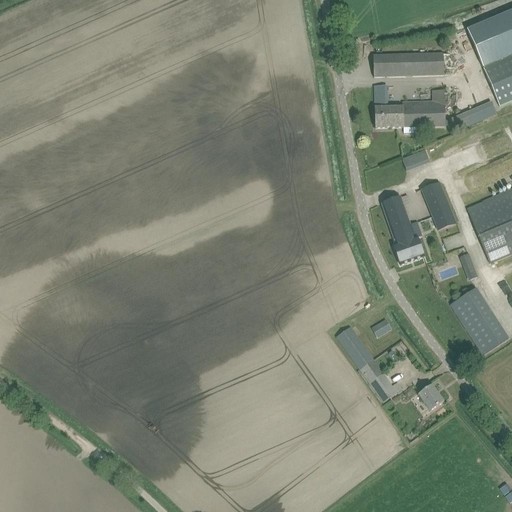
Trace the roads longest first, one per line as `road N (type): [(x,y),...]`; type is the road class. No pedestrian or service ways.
road 1 (unclassified): [(511,437),(446,360),(372,249),(324,0)]
road 2 (unclassified): [(161,511),(0,379)]
